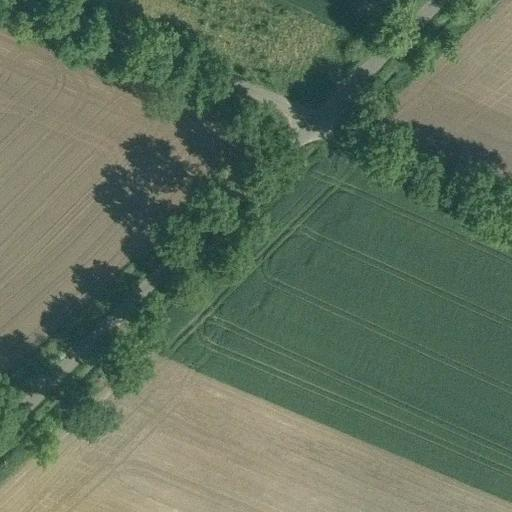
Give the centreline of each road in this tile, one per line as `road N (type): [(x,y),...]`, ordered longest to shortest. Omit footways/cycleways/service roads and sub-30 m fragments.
road 1 (residential): [(0,434),(319,119)]
road 2 (residential): [(319,119),(47,0)]
road 3 (residential): [(511,201),(319,119)]
road 4 (residential): [(319,119),(441,0)]
